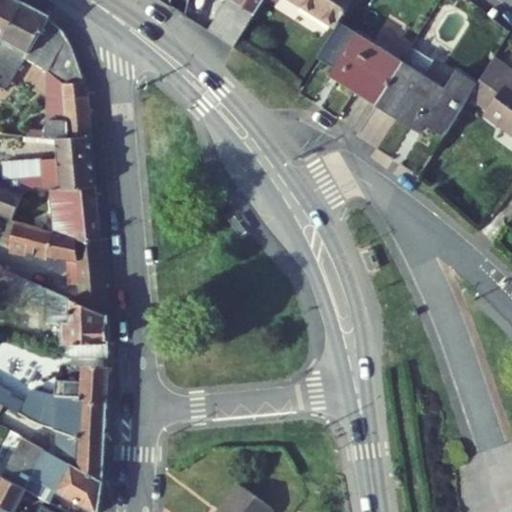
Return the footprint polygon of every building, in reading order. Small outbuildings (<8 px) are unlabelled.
[(0,0),(0,44),(3,40),(24,3),(17,0),(0,0)] [(240,0),(227,0),(223,7),(249,25),(258,11),(240,0)] [(264,0),(240,0),(258,11),(264,0)] [(294,0),(337,27),(339,23),(354,0),(294,0)] [(208,31),(223,7),(211,1),(197,23),(208,31)] [(50,17),(24,3),(3,40),(0,44),(0,86),(10,70),(14,73),(24,57),(45,70),(46,71),(64,83),(65,98),(60,98),(55,101),(57,122),(47,122),(46,122),(45,131),(28,129),(28,137),(43,138),(58,139),(93,137),(89,94),(79,65),(73,47),(64,30),(50,17)] [(237,45),(249,25),(223,7),(208,31),(235,48),(237,45)] [(378,101),(403,63),(339,23),(337,27),(318,57),(336,69),(337,70),(339,67),(344,70),(339,80),(356,90),(357,88),(378,101)] [(511,70),(495,58),(478,86),(471,97),(489,110),(486,114),(511,132),(511,70)] [(446,136),(471,97),(478,86),(458,72),(446,90),(403,63),(378,101),(399,114),(398,117),(415,127),(421,119),(428,123),(446,136)] [(339,80),(344,70),(339,67),(337,70),(336,69),(332,75),(339,80)] [(47,122),(57,122),(55,101),(60,98),(65,98),(64,83),(46,71),(47,122)] [(422,132),(428,123),(421,119),(415,127),(422,132)] [(51,191),(98,187),(95,152),(93,137),(58,139),(59,155),(59,158),(6,162),(7,179),(5,185),(0,182),(0,214),(14,219),(24,192),(51,191)] [(90,241),(103,240),(98,187),(51,191),(54,231),(90,241)] [(6,270),(20,276),(24,266),(25,265),(11,258),(16,249),(10,248),(17,220),(14,219),(0,214),(0,266),(2,268),(6,270)] [(81,303),(109,315),(109,307),(103,240),(90,241),(54,231),(17,220),(10,248),(16,249),(67,260),(78,262),(81,303)] [(57,280),(52,290),(81,303),(78,262),(67,260),(68,282),(57,280)] [(20,276),(52,290),(57,280),(24,266),(20,276)] [(64,357),(109,358),(109,315),(81,303),(52,290),(20,276),(6,270),(2,268),(0,274),(0,280),(12,286),(10,291),(46,308),(47,324),(63,324),(64,357)] [(82,402),(107,403),(109,367),(83,366),(83,384),(82,387),(70,387),(70,383),(57,383),(56,394),(58,394),(82,395),(82,402)] [(0,401),(5,404),(30,419),(33,415),(24,410),(26,405),(10,395),(10,394),(10,393),(9,391),(8,390),(0,385),(0,401)] [(51,429),(56,430),(58,394),(56,394),(42,393),(42,414),(41,426),(51,429)] [(80,438),(106,439),(107,403),(82,402),(82,395),(58,394),(56,430),(61,432),(80,438)] [(42,414),(26,405),(24,410),(33,415),(30,419),(41,426),(42,414)] [(51,429),(47,450),(60,457),(61,432),(56,430),(51,429)] [(60,457),(104,483),(106,439),(80,438),(61,432),(60,457)] [(57,491),(95,511),(99,511),(104,483),(60,457),(47,450),(23,437),(17,450),(3,442),(0,447),(0,474),(27,490),(50,503),(57,491)] [(0,474),(0,504),(13,511),(15,511),(27,490),(0,474)] [(271,511),(274,510),(240,484),(219,511),(271,511)]
